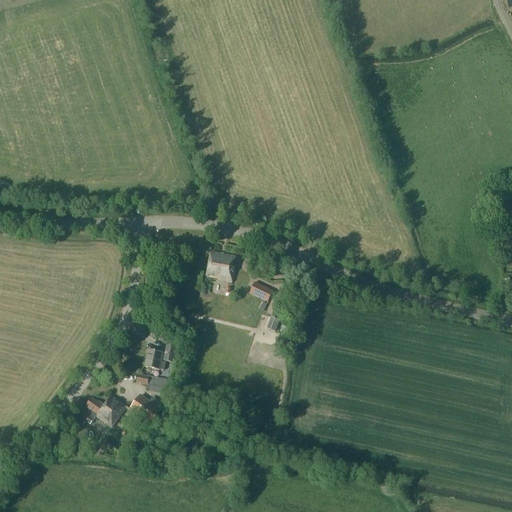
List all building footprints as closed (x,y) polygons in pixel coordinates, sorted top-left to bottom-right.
[(236,258),(211,253),(208,271),(223,273),(221,281),(233,283),(236,265),(235,265),(236,258)] [(274,293),(255,284),(250,294),(269,303),(274,293)] [(271,318),(267,329),(275,332),(280,321),(271,318)] [(174,364),(177,347),(167,345),(164,362),(174,364)] [(163,354),(148,351),(144,368),(160,371),(164,372),(165,365),(161,364),(163,354)] [(138,375),(136,383),(147,386),(148,385),(149,377),(138,375)] [(149,377),(148,385),(164,389),(166,389),(167,389),(169,381),(149,377)] [(141,396),(130,411),(150,425),(160,411),(141,396)] [(127,409),(111,397),(105,406),(99,401),(98,403),(91,398),(86,406),(90,409),(86,414),(85,414),(82,418),(90,424),(97,416),(113,428),(127,409)]
